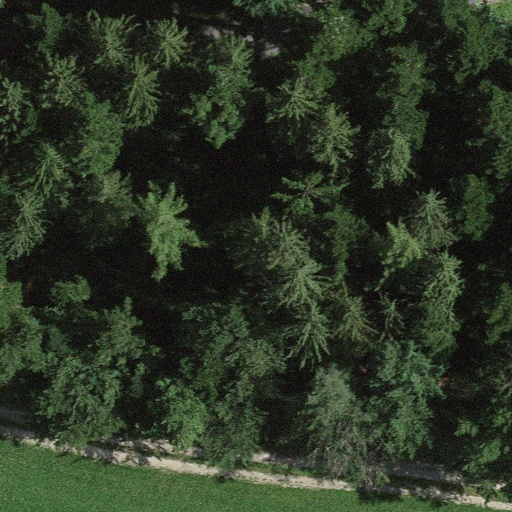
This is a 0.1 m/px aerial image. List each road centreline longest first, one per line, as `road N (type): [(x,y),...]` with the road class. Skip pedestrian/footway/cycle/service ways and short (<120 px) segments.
road 1 (track): [(511,493),(157,454),(0,427)]
road 2 (track): [(0,42),(278,31),(415,0)]
